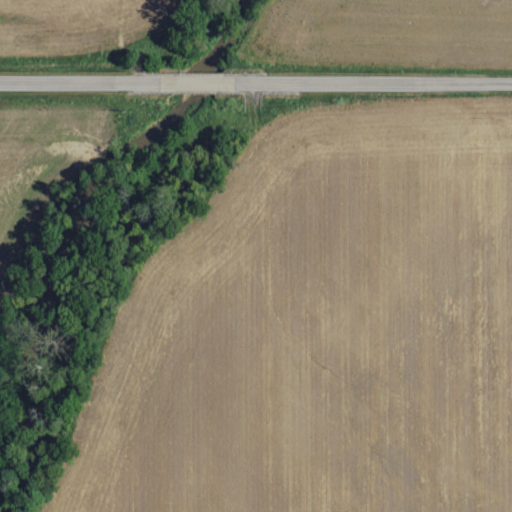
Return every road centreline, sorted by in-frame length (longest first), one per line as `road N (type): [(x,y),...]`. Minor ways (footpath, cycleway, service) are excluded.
road 1 (tertiary): [(223,84),(511,81)]
road 2 (tertiary): [(0,85),(169,84)]
